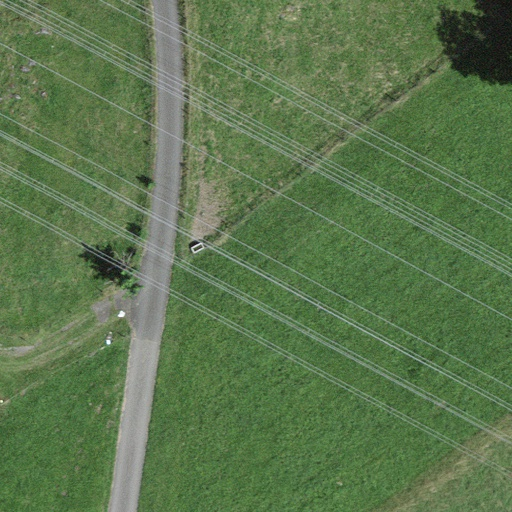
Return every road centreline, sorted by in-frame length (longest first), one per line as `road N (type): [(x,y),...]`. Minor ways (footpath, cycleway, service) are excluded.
road 1 (residential): [(121,511),(159,273),(171,106),(164,0)]
road 2 (track): [(159,273),(63,341),(28,357),(0,355)]
